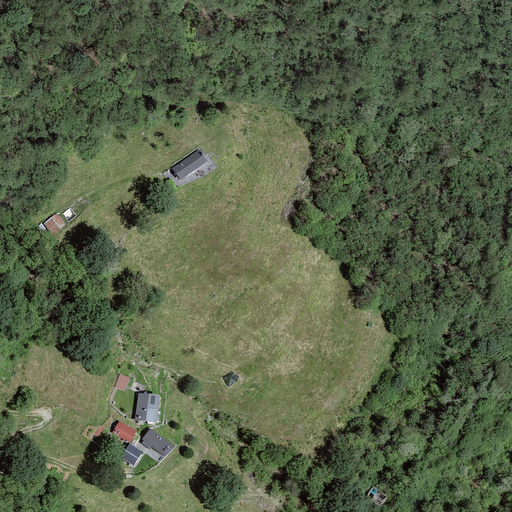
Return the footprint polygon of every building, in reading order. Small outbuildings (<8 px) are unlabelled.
[(180,181),(207,162),(199,150),(172,169),(180,181)] [(65,226),(57,213),(43,222),(52,235),(65,226)] [(129,378),(119,374),(114,388),(124,392),(129,378)] [(157,423),(160,396),(138,394),(135,421),(157,423)] [(129,443),(137,432),(119,421),(112,433),(129,443)] [(165,459),(174,448),(151,429),(142,439),(144,441),(141,443),(149,450),(151,448),(165,459)] [(142,452),(129,444),(120,458),(133,466),(142,452)] [(388,497),(373,486),(365,497),(380,508),(388,497)]
